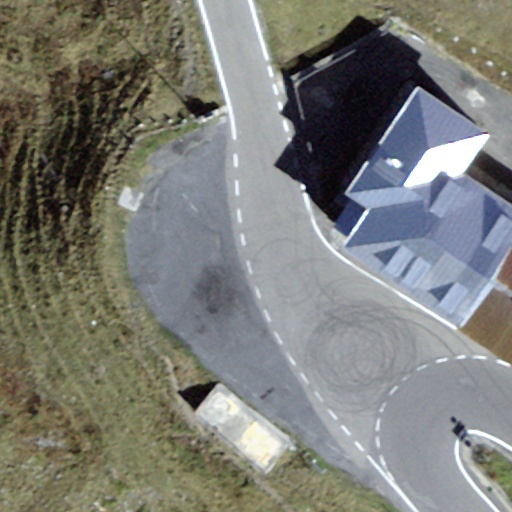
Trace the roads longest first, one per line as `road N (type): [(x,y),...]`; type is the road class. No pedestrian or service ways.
road 1 (secondary): [(421,393),(381,363),(289,242),(228,0)]
road 2 (secondary): [(421,393),(407,414),(410,448),(462,511)]
